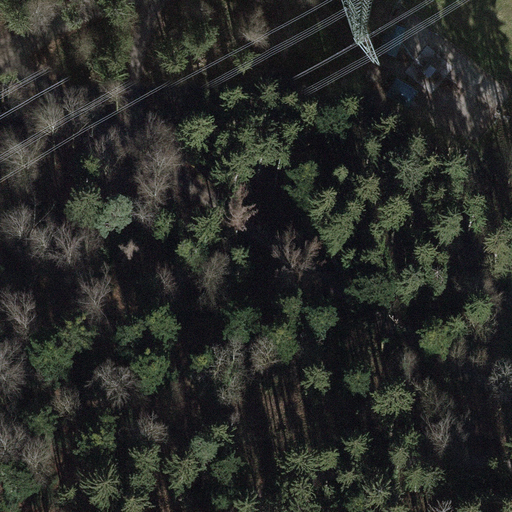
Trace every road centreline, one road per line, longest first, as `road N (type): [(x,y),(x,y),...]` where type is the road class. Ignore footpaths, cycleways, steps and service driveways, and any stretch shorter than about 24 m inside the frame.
road 1 (track): [(511,398),(0,52)]
road 2 (track): [(240,511),(286,484),(359,464),(511,465)]
road 3 (track): [(154,0),(136,46),(138,147)]
road 4 (track): [(0,50),(130,0)]
